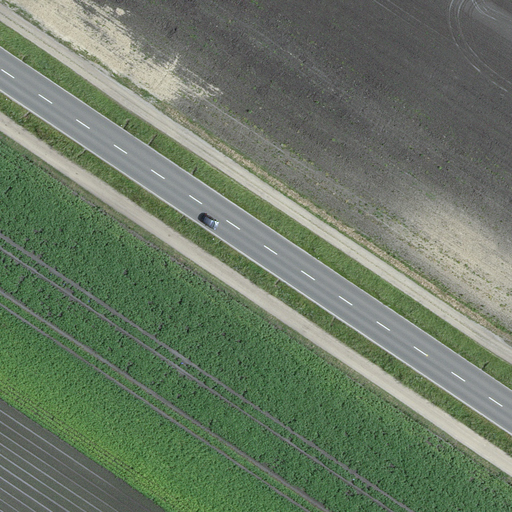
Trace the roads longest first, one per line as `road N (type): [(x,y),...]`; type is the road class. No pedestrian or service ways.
road 1 (track): [(511,477),(0,133)]
road 2 (primary): [(511,421),(0,78)]
road 3 (track): [(0,15),(274,203),(511,346)]
